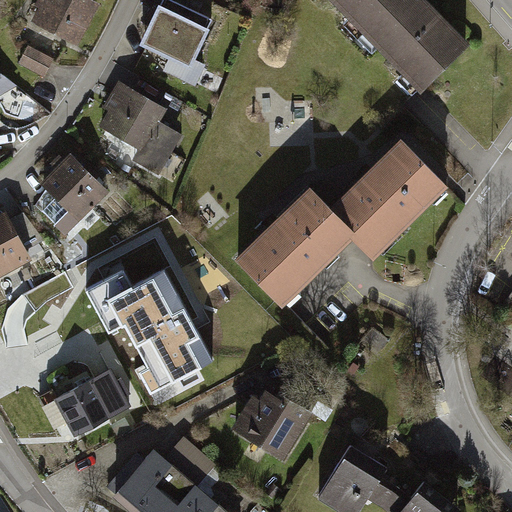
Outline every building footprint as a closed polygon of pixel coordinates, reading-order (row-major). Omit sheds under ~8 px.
[(97,1),(94,0),(38,0),(29,19),(76,43),(97,1)] [(210,18),(170,0),(165,0),(147,40),(191,59),(210,18)] [(332,0),(417,88),(470,37),(433,0),(332,0)] [(22,61),(47,71),(54,54),(29,44),(22,61)] [(120,91),(99,134),(127,148),(118,165),(160,186),(184,138),(158,125),(164,114),(120,91)] [(356,232),(351,238),(373,260),(449,185),(399,136),(330,205),(356,232)] [(109,196),(69,155),(39,184),(51,197),(37,212),(64,240),(109,196)] [(307,183),(234,257),(281,307),(351,238),(356,232),(330,205),(307,183)] [(6,216),(0,219),(0,276),(28,263),(6,216)] [(123,268),(83,289),(106,333),(123,324),(145,368),(138,372),(150,394),(180,379),(183,385),(198,377),(194,369),(211,360),(164,270),(133,286),(123,268)] [(112,369),(55,398),(74,435),(131,406),(112,369)] [(255,399),(228,449),(284,479),(311,428),(255,399)] [(365,511),(387,476),(339,446),(314,488),(357,511),(365,511)] [(222,511),(156,455),(113,504),(122,511),(222,511)] [(451,511),(419,489),(400,511),(451,511)]
